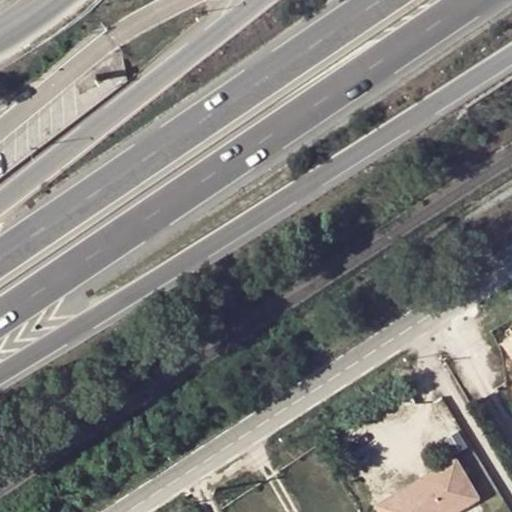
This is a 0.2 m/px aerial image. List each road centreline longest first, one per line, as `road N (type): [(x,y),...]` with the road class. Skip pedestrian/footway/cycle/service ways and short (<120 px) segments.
road 1 (trunk): [(0,373),(511,49)]
road 2 (trunk): [(0,320),(479,0)]
road 3 (trunk): [(377,0),(0,254)]
road 4 (trunk): [(250,0),(0,197)]
road 5 (tertiary): [(188,472),(411,326)]
road 6 (residential): [(411,326),(511,492)]
